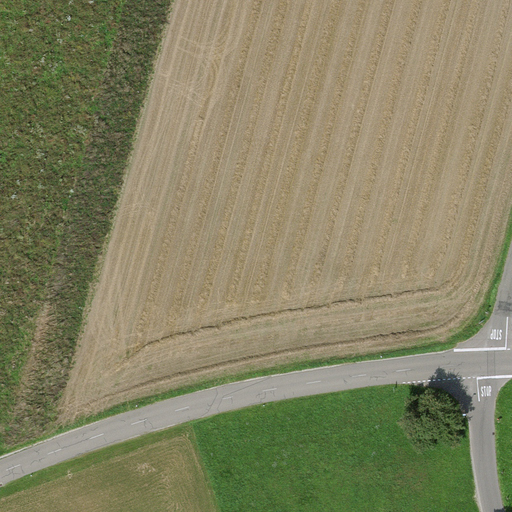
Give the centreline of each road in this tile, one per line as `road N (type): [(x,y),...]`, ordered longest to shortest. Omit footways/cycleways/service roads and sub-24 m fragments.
road 1 (unclassified): [(0,474),(227,398),(477,364)]
road 2 (unclassified): [(477,364),(494,511)]
